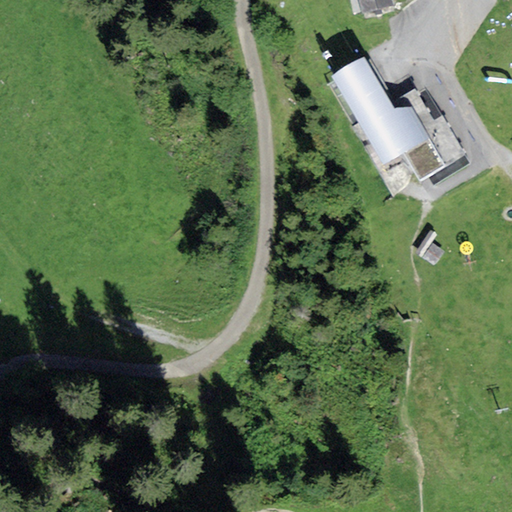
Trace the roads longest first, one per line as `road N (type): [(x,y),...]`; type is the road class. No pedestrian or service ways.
road 1 (track): [(215,349),(240,322),(256,283),(266,181),(241,0)]
road 2 (track): [(0,372),(28,361),(127,374),(188,367),(215,349)]
